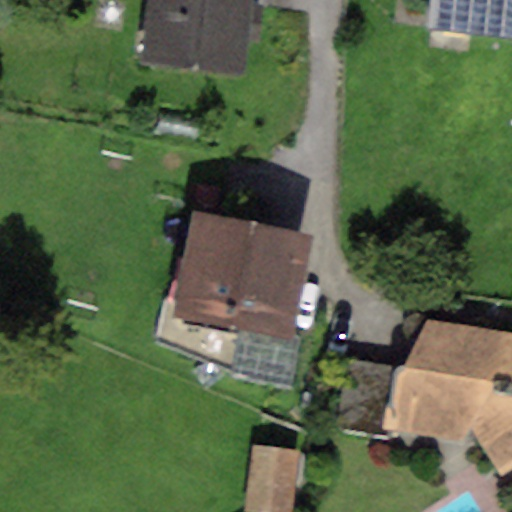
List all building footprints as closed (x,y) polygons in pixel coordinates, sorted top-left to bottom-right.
[(144,0),(139,61),(241,71),(247,0),(144,0)] [(511,0),(433,0),(430,35),(511,42),(511,0)] [(311,238),(194,214),(172,316),(290,340),(311,238)] [(511,333),(427,321),(426,318),(423,316),(419,315),(415,315),(410,316),(406,318),(403,321),(402,325),(402,330),(402,333),(404,337),(407,340),(415,343),(404,366),(401,366),(397,367),(394,370),(392,374),(389,404),(384,407),(381,429),(462,442),(471,432),(499,475),(511,466),(511,333)] [(381,437),(381,429),(384,407),(389,404),(392,374),(394,370),(397,367),(342,361),(337,417),(338,422),(338,426),(341,428),(381,437)] [(291,511),(300,451),(254,445),(245,509),(265,511),(291,511)]
